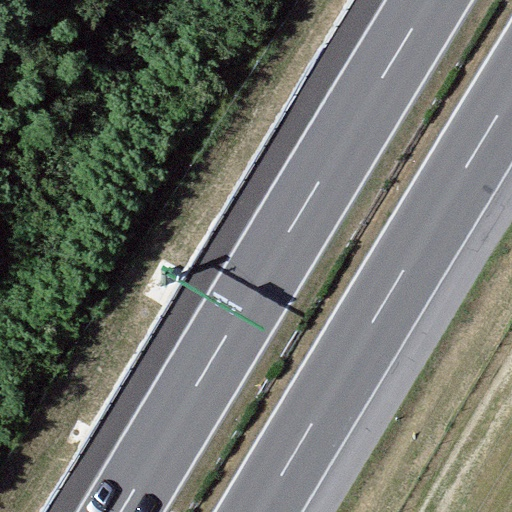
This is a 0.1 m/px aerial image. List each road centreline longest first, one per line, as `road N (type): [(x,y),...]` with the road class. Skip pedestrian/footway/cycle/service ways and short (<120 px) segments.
road 1 (motorway): [(431,0),(122,511)]
road 2 (motorway): [(260,511),(511,94)]
road 3 (track): [(511,367),(425,511)]
